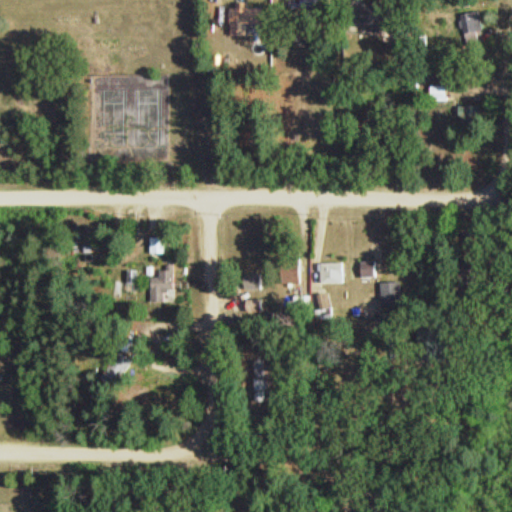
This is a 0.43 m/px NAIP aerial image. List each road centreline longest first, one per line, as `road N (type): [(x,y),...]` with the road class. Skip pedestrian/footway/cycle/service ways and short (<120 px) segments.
road 1 (residential): [(511,43),(508,169),(475,198),(0,197)]
road 2 (residential): [(193,451),(213,382),(208,197)]
road 3 (residential): [(0,449),(193,451)]
